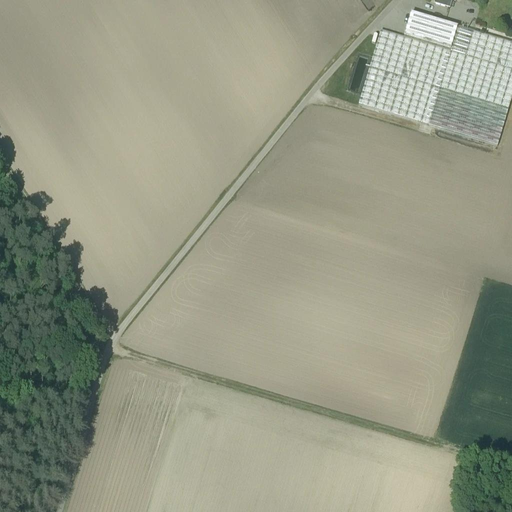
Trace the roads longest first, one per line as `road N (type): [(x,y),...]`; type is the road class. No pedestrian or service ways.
road 1 (track): [(0,168),(108,347),(511,470)]
road 2 (unclassified): [(59,511),(108,347),(229,193),(401,0)]
